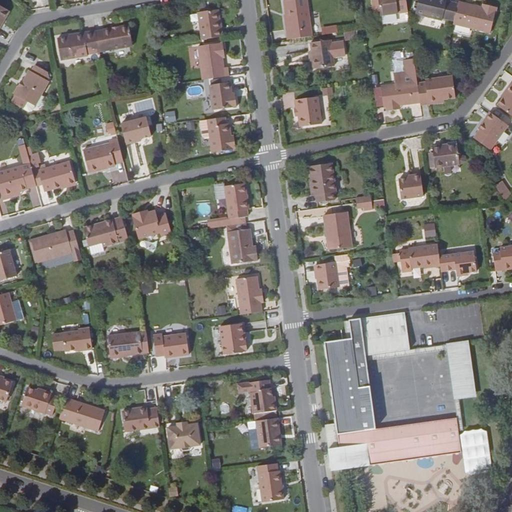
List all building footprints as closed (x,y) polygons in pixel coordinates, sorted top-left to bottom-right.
[(289,31),(290,40),(313,37),(308,0),(299,0),(285,2),(289,31)] [(377,0),(380,16),(408,13),(405,0),(377,0)] [(454,21),(458,4),(447,2),(447,0),(419,0),(416,14),(442,20),(442,19),(454,21)] [(454,21),(453,25),(473,30),(491,34),(497,8),(487,5),(486,8),(468,5),(459,2),(458,4),(454,21)] [(0,6),(0,20),(2,22),(8,11),(0,6)] [(199,13),(202,40),(222,37),(219,11),(199,13)] [(130,25),(97,31),(100,51),(134,45),(130,25)] [(324,36),(338,34),(337,27),(323,29),(324,36)] [(85,35),(59,39),(62,59),(89,55),(88,53),(100,51),(97,31),(85,33),(85,35)] [(355,40),(354,33),(345,34),(346,41),(355,40)] [(313,54),(315,70),(334,68),(331,42),(312,44),(313,54)] [(198,46),(202,80),(225,76),(222,57),(225,57),(223,43),(198,46)] [(275,48),(277,63),(286,62),(284,46),(275,48)] [(417,86),(413,61),(403,63),(404,75),(393,76),(394,87),(380,89),(383,109),(386,109),(387,112),(396,111),(395,107),(420,104),(417,86)] [(31,73),(24,84),(21,91),(18,89),(13,97),(15,98),(11,105),(22,111),(26,104),(36,109),(41,100),(49,86),(48,85),(51,81),(50,76),(37,68),(33,74),(31,73)] [(169,85),(180,83),(179,76),(168,78),(169,85)] [(426,85),(417,86),(420,104),(420,106),(438,104),(437,102),(456,99),(453,78),(426,82),(426,85)] [(511,82),(510,86),(511,87),(511,88),(498,107),(511,117),(511,82)] [(230,83),(210,86),(212,110),(236,107),(235,98),(232,98),(230,83)] [(332,95),(331,88),(322,89),(323,96),(332,95)] [(299,111),(301,129),(322,126),(318,100),(296,103),(297,112),(299,111)] [(32,114),(36,109),(26,104),(22,111),(28,114),(32,114)] [(166,123),(177,120),(175,110),(164,112),(166,123)] [(509,126),(491,113),(486,121),(487,122),(480,132),(497,143),(509,126)] [(119,124),(126,146),(134,143),(133,139),(139,138),(140,140),(150,137),(145,117),(119,124)] [(225,117),(206,120),(209,138),(211,154),(233,151),(233,148),(236,148),(235,140),(232,140),(229,124),(226,125),(225,117)] [(114,122),(106,124),(109,136),(117,134),(114,122)] [(124,161),(117,140),(108,142),(109,144),(83,152),(89,173),(115,166),(115,164),(124,161)] [(442,146),(433,147),(435,168),(444,167),(451,167),(459,165),(457,145),(442,147),(442,146)] [(45,192),(61,188),(76,183),(71,162),(40,171),(43,185),(45,192)] [(34,173),(31,163),(0,172),(0,186),(4,200),(15,197),(13,193),(20,191),(38,186),(34,173)] [(333,164),(309,167),(313,198),(315,198),(316,205),(334,203),(333,195),(336,194),(333,164)] [(125,169),(111,171),(113,183),(126,182),(125,169)] [(40,171),(34,173),(38,186),(43,185),(40,171)] [(398,181),(400,200),(422,198),(419,177),(412,178),(412,179),(398,181)] [(511,193),(503,180),(495,185),(504,199),(511,194),(511,193)] [(245,217),(248,216),(248,209),(249,209),(246,183),(226,186),(229,219),(209,222),(210,227),(246,222),(245,217)] [(372,209),(371,202),(362,203),(363,210),(372,209)] [(155,208),(146,211),(142,212),(141,208),(131,211),(137,236),(144,235),(150,237),(152,232),(158,230),(159,234),(170,231),(165,212),(157,214),(155,208)] [(324,216),(326,236),(331,236),(333,251),(353,248),(347,212),(324,216)] [(127,237),(121,213),(82,224),(87,243),(99,240),(104,239),(105,244),(127,237)] [(252,222),(253,235),(265,235),(264,221),(252,222)] [(228,224),(229,233),(247,231),(246,222),(228,224)] [(426,225),(428,238),(435,236),(434,224),(426,225)] [(55,235),(53,232),(32,238),(38,259),(73,250),(76,259),(83,257),(80,248),(75,229),(68,231),(67,231),(55,235)] [(229,233),(233,265),(258,261),(257,250),(254,250),(251,230),(229,233)] [(99,240),(87,243),(90,254),(103,250),(102,245),(105,244),(104,239),(99,240)] [(411,269),(432,267),(432,268),(441,266),(439,258),(438,246),(408,250),(408,251),(399,252),(399,254),(401,262),(402,271),(402,273),(412,272),(411,269)] [(495,254),(497,272),(511,270),(511,268),(511,267),(511,247),(500,249),(501,253),(495,254)] [(0,281),(18,277),(10,251),(0,254),(0,281)] [(475,252),(439,258),(441,266),(442,273),(456,271),(457,277),(464,277),(464,274),(478,272),(475,252)] [(351,263),(350,254),(336,256),(337,265),(347,264),(351,263)] [(401,262),(399,254),(391,256),(392,263),(401,262)] [(317,267),(320,292),(350,288),(347,264),(337,265),(317,267)] [(236,280),(240,315),(261,312),(261,304),(264,303),(263,293),(259,294),(257,277),(236,280)] [(0,326),(17,322),(8,294),(0,296),(0,326)] [(225,305),(216,307),(218,316),(227,313),(225,305)] [(345,446),(328,449),(332,472),(365,468),(462,455),(459,435),(457,421),(376,431),(367,363),(366,356),(410,351),(405,312),(350,319),(353,339),(347,340),(327,343),(338,424),(342,424),(345,446)] [(353,339),(350,319),(344,320),(347,340),(353,339)] [(220,328),(223,355),(248,352),(247,343),(244,344),(242,325),(220,328)] [(62,347),(63,350),(81,348),(81,349),(90,349),(87,326),(77,327),(77,329),(50,333),(52,349),(62,347)] [(105,335),(108,356),(139,353),(148,352),(145,331),(137,332),(105,335)] [(164,358),(187,355),(185,334),(161,336),(161,334),(152,335),(155,356),(163,355),(164,358)] [(457,421),(459,435),(465,433),(461,400),(475,398),(468,343),(410,351),(366,356),(367,363),(449,352),(457,421)] [(0,398),(5,400),(11,381),(1,378),(0,377),(0,398)] [(250,392),(253,415),(276,413),(275,404),(273,404),(271,390),(270,390),(270,383),(238,386),(239,394),(250,392)] [(51,390),(42,387),(41,390),(36,389),(26,385),(20,403),(51,412),(57,395),(50,393),(51,390)] [(104,408),(65,396),(59,416),(97,428),(104,408)] [(122,428),(158,423),(155,405),(145,407),(144,404),(135,405),(136,408),(120,411),(122,428)] [(283,447),(280,420),(259,422),(262,449),(283,447)] [(199,423),(189,424),(178,426),(169,428),(171,448),(181,447),(185,449),(189,449),(192,445),(202,444),(199,423)] [(486,435),(463,438),(468,476),(491,473),(486,435)] [(279,472),(257,475),(261,503),(283,500),(279,472)] [(170,497),(178,495),(176,487),(168,488),(170,497)]
